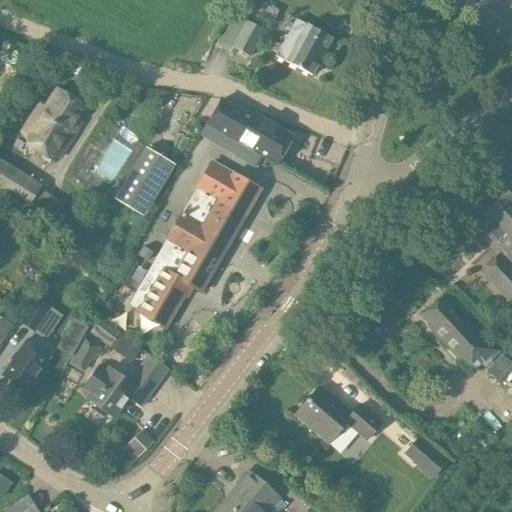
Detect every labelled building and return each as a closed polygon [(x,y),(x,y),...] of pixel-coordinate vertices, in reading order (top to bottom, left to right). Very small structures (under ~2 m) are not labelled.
[(236,0),(233,6),(271,26),(279,12),(257,0),(236,0)] [(263,31),(245,22),(245,21),(232,15),(215,46),(232,55),(234,51),(249,58),(263,31)] [(305,25),(299,22),(295,20),(292,24),(288,22),(285,28),(289,31),(281,46),(273,43),(270,50),(277,53),(275,57),(285,63),(311,77),(331,39),(305,25)] [(39,104),(20,134),(25,143),(25,146),(47,160),(49,157),(59,159),(82,122),(77,119),(84,108),(56,90),(45,107),(39,104)] [(221,101),(206,125),(200,136),(254,168),(261,157),(277,166),(293,138),(254,116),(252,119),(221,101)] [(145,148),(113,200),(143,218),(175,166),(145,148)] [(0,160),(0,194),(25,210),(47,224),(60,203),(39,189),(41,186),(0,160)] [(154,261),(130,303),(138,307),(135,312),(164,329),(188,287),(200,293),(259,190),(211,162),(166,241),(167,241),(155,262),(154,261)] [(511,186),(504,178),(467,214),(503,252),(481,273),(507,301),(511,296),(511,186)] [(142,247),(137,256),(147,262),(153,253),(142,247)] [(19,324),(34,333),(50,309),(36,299),(19,324)] [(441,343),(460,364),(461,364),(462,363),(465,361),(470,366),(479,357),(483,362),(494,352),(465,320),(460,320),(440,299),(421,316),(443,341),(441,343)] [(0,345),(12,327),(16,322),(6,315),(1,320),(0,319),(0,345)] [(99,319),(89,333),(109,347),(120,334),(99,319)] [(125,339),(115,353),(130,364),(140,351),(125,339)] [(26,340),(1,376),(25,393),(50,357),(26,340)] [(69,363),(83,371),(96,349),(82,340),(69,363)] [(98,365),(80,389),(89,396),(85,400),(92,405),(88,409),(103,420),(106,416),(112,420),(127,399),(140,409),(158,384),(137,369),(126,383),(108,369),(107,371),(98,365)] [(328,444),(344,424),(366,442),(382,423),(359,404),(349,413),(318,387),(294,416),(328,444)] [(133,460),(151,443),(141,433),(123,450),(133,460)] [(418,439),(405,454),(432,478),(445,462),(418,439)] [(218,511),(259,511),(263,508),(267,511),(277,498),(246,472),(236,484),(239,487),(218,511)] [(37,511),(27,496),(3,511),(37,511)]
